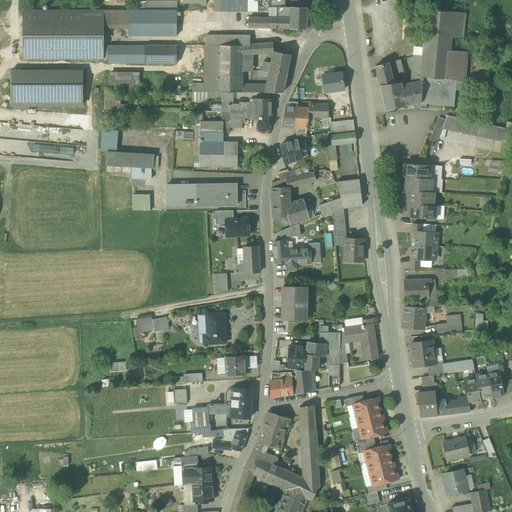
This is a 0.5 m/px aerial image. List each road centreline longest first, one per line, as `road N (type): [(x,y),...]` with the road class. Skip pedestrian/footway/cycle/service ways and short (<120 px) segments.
road 1 (residential): [(263,409),(270,333),(265,206),(278,110),(321,28),(351,19)]
road 2 (tertiary): [(401,378),(351,19)]
road 3 (track): [(267,289),(109,317),(0,325)]
road 4 (residential): [(263,409),(401,378)]
